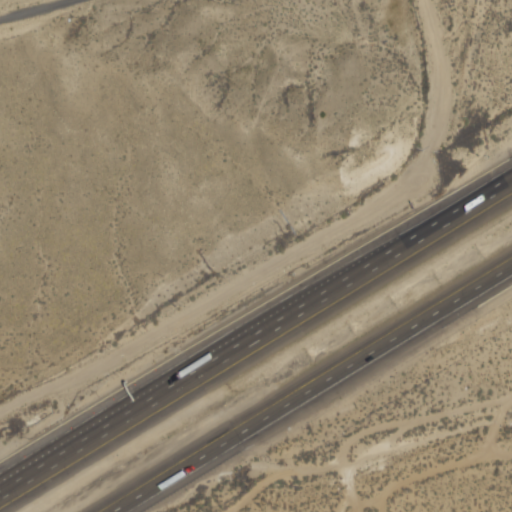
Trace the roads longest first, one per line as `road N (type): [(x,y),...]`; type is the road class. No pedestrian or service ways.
road 1 (motorway): [(117,511),(511,268)]
road 2 (motorway): [(302,306),(0,491)]
road 3 (motorway): [(511,176),(302,306)]
